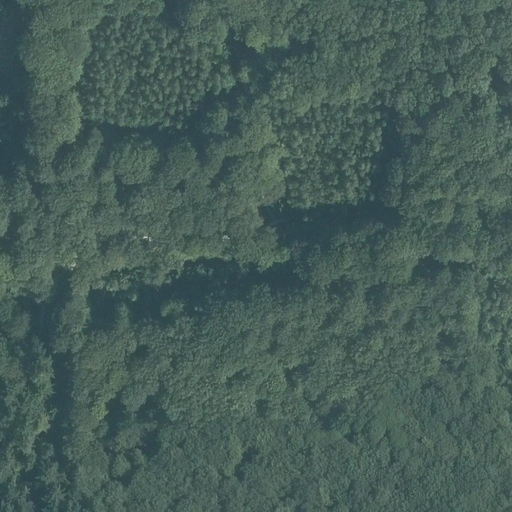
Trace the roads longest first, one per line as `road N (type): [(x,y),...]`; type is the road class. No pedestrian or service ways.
road 1 (track): [(0,257),(82,267),(292,244)]
road 2 (track): [(114,511),(104,427),(79,377),(63,293),(68,266)]
road 3 (track): [(292,244),(259,182),(249,0)]
road 4 (track): [(292,244),(511,224)]
